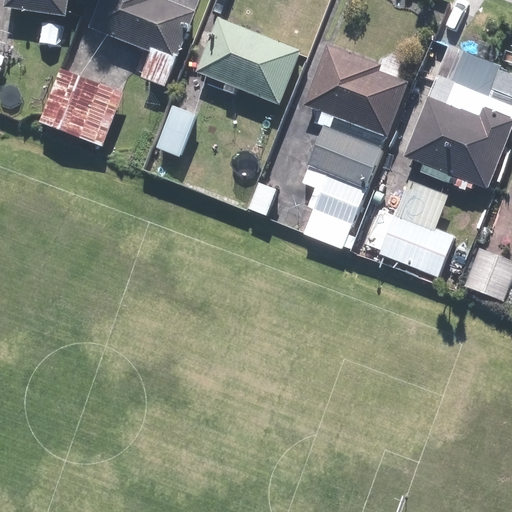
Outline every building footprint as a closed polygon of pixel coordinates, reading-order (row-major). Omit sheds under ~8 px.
[(74,0),(9,0),(8,10),(71,20),(74,0)] [(201,15),(164,1),(164,0),(104,0),(93,31),(158,56),(148,81),(172,91),(201,15)] [(308,53),(220,19),(198,75),(286,109),(308,53)] [(0,29),(0,72),(4,74),(17,35),(0,29)] [(381,65),(328,44),(305,104),(388,135),(408,81),(379,70),(381,65)] [(131,97),(64,72),(45,123),(111,148),(131,97)] [(492,191),(511,140),(511,91),(509,91),(504,105),(459,87),(450,107),(432,100),(408,158),(427,166),(424,175),(469,194),(471,188),(478,191),(479,187),(492,191)] [(200,112),(180,105),(163,151),(183,158),(200,112)] [(387,151),(329,128),(313,166),(372,189),(387,151)] [(262,165),(248,160),(243,175),(256,180),(262,165)] [(368,193),(311,171),(306,185),(325,192),(308,233),(347,248),(368,193)] [(281,192),(263,185),(252,212),(271,219),(281,192)] [(452,200),(412,185),(400,217),(439,232),(452,200)] [(385,254),(442,276),(457,239),(439,232),(400,217),(385,254)] [(511,294),(511,261),(481,250),(467,286),(509,302),(511,294)]
